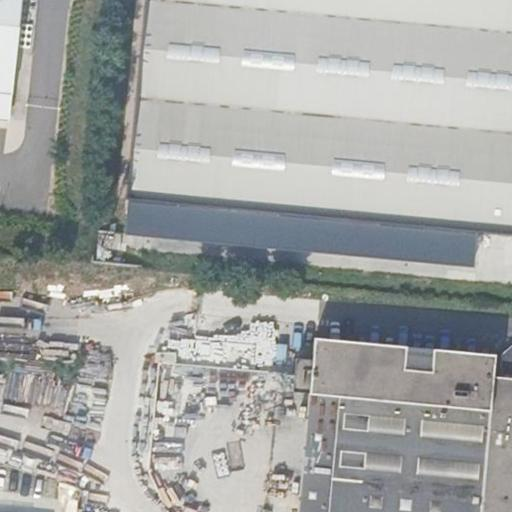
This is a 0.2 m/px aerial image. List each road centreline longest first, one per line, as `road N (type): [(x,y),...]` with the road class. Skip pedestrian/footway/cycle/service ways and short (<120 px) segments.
road 1 (unknown): [(129,344),(71,322),(0,319)]
road 2 (unknown): [(108,465),(129,344)]
